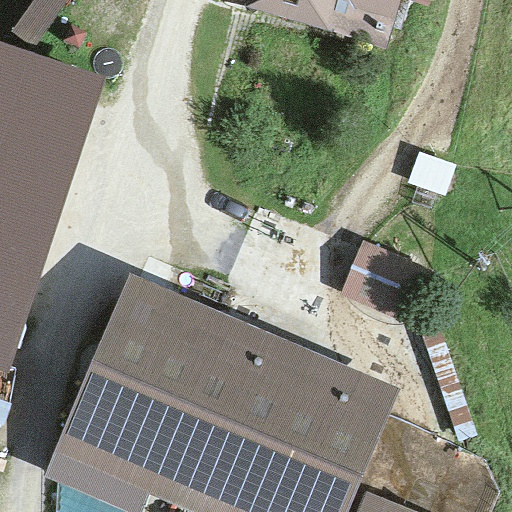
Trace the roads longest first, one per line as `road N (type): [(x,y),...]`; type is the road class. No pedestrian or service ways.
road 1 (track): [(172,0),(45,358),(25,511)]
road 2 (track): [(467,0),(429,111),(355,210),(309,248),(245,254),(101,192)]
